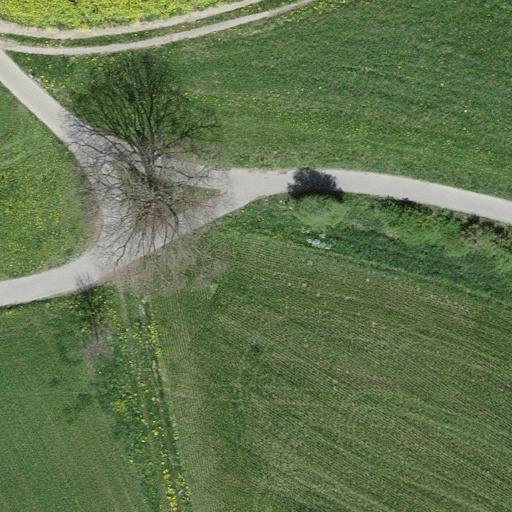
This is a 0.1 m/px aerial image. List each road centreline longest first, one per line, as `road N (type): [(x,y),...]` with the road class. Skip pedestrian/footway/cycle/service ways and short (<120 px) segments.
road 1 (track): [(0,67),(66,151),(261,184)]
road 2 (track): [(0,276),(40,270),(261,184)]
road 3 (track): [(261,184),(485,196),(511,206)]
